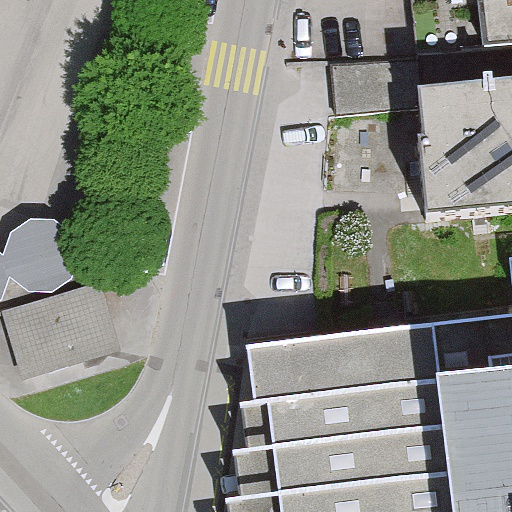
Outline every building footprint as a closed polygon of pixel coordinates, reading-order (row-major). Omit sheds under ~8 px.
[(511,50),(511,0),(409,0),(416,59),(511,50)] [(511,210),(511,50),(416,59),(333,65),(335,112),(422,105),(425,218),(511,210)] [(6,244),(0,244),(0,293),(63,291),(60,218),(5,220),(6,244)] [(116,351),(95,285),(1,315),(22,381),(116,351)] [(511,511),(511,323),(249,353),(256,405),(272,403),(284,511),(511,511)]
